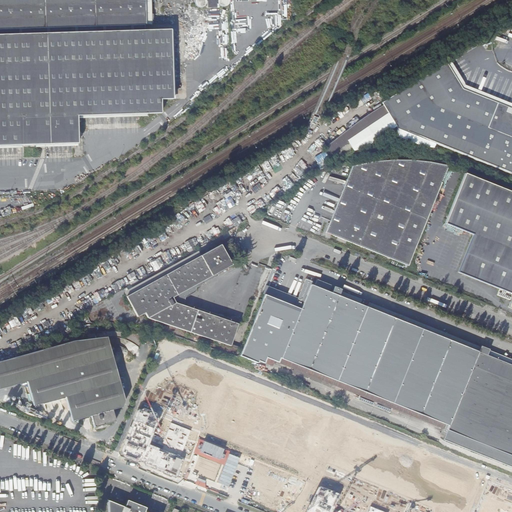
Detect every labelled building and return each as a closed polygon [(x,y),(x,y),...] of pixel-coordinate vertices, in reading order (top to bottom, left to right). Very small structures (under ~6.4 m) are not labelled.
[(0,0),(0,145),(78,144),(77,116),(161,114),(161,100),(172,100),(170,30),(144,31),(143,26),(145,26),(144,0),(0,0)] [(216,0),(207,0),(207,8),(217,8),(216,0)] [(396,129),(511,175),(511,109),(509,108),(465,90),(449,63),(380,103),(396,129)] [(326,233),(407,266),(447,165),(428,161),(411,159),(393,160),(373,161),(353,165),(326,233)] [(496,295),(510,300),(511,294),(511,193),(463,174),(443,224),(471,235),(456,272),(498,289),(496,295)] [(234,265),(223,245),(127,296),(138,315),(146,311),(149,316),(230,347),(239,324),(184,303),(190,288),(234,265)] [(495,436),(511,394),(511,363),(485,352),(488,347),(479,343),(477,349),(338,294),(341,287),(337,286),(335,293),(327,290),(330,283),(316,277),(312,288),(308,286),(309,282),(302,280),(295,297),(292,304),(261,292),(235,358),(253,365),(254,363),(259,365),(260,365),(264,355),(267,345),(279,350),(495,436)] [(115,421),(111,410),(122,407),(124,401),(107,336),(68,341),(0,361),(0,388),(26,381),(34,405),(64,396),(71,421),(90,415),(94,427),(115,421)] [(393,511),(511,511),(511,487),(240,391),(245,379),(231,374),(230,377),(161,352),(145,397),(155,401),(146,425),(393,511)] [(264,355),(260,365),(270,369),(273,359),(264,355)] [(511,394),(495,436),(511,444),(511,394)] [(124,507),(125,504),(108,497),(109,501),(124,507)] [(127,500),(125,504),(124,507),(109,501),(109,511),(143,511),(144,511),(145,508),(127,500)]
